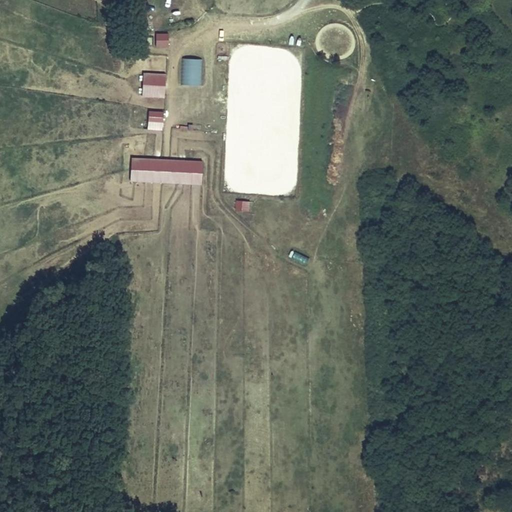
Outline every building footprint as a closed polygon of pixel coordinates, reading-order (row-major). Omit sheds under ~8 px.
[(168,46),(168,32),(155,32),(155,46),(168,46)] [(202,84),(203,58),(183,57),(182,83),(202,84)] [(165,95),(167,73),(144,71),(142,94),(165,95)] [(161,130),(164,111),(148,109),(146,128),(161,130)] [(201,183),(203,160),(131,156),(130,179),(201,183)] [(237,199),(236,209),(249,211),(250,201),(237,199)] [(294,251),(291,258),(306,264),(310,257),(294,251)]
